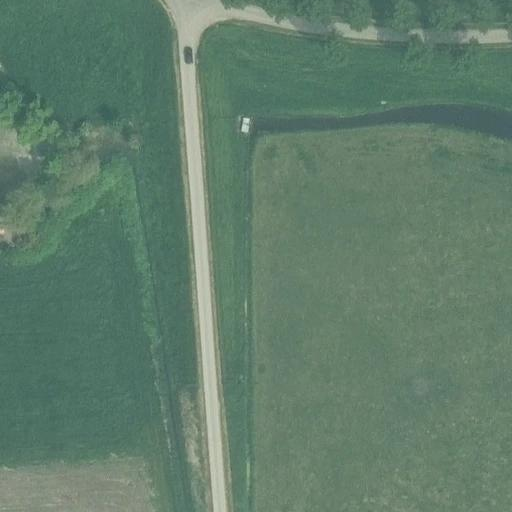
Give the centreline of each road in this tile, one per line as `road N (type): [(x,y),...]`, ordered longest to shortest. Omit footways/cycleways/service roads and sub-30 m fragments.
road 1 (unclassified): [(218,511),(190,130),(193,0)]
road 2 (unclassified): [(202,0),(349,32),(511,38)]
